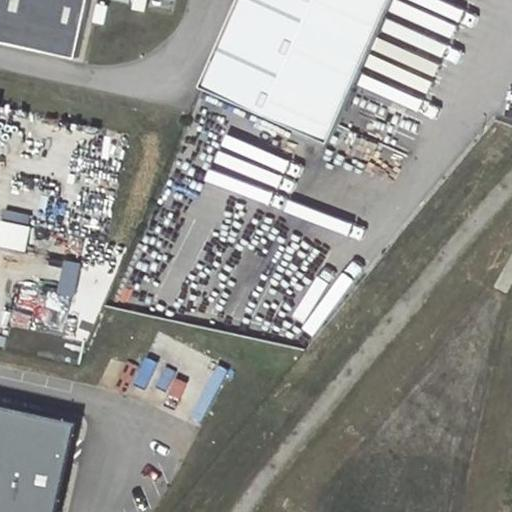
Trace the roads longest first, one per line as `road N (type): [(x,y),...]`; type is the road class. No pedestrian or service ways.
road 1 (unknown): [(511,44),(375,199),(350,212),(275,198)]
road 2 (unknown): [(204,0),(194,38),(178,57),(150,68),(104,73),(0,52)]
